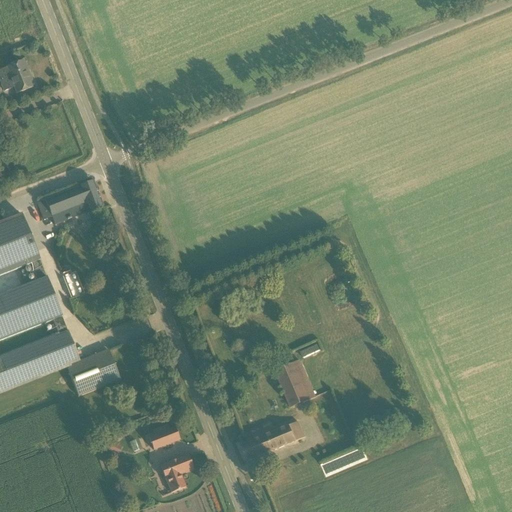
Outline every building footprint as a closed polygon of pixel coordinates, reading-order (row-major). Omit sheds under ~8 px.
[(17,94),(32,88),(29,81),(31,80),(24,61),(7,68),(0,70),(0,81),(4,92),(14,88),(17,94)] [(44,219),(51,216),(85,203),(89,214),(103,208),(93,182),(38,204),(44,219)] [(0,275),(30,263),(39,260),(20,215),(0,223),(0,275)] [(70,219),(66,227),(81,234),(85,226),(70,219)] [(0,340),(52,320),(57,333),(67,329),(39,260),(30,263),(38,282),(36,283),(0,296),(0,340)] [(65,292),(80,286),(76,275),(61,281),(65,292)] [(67,329),(57,333),(0,355),(0,394),(71,367),(83,397),(125,380),(112,349),(79,362),(67,329)] [(299,352),(302,358),(319,351),(317,345),(299,352)] [(290,409),(309,401),(293,364),(274,372),(290,409)] [(296,444),(290,427),(276,432),(273,434),(269,425),(244,436),(248,444),(240,447),(247,463),(296,444)] [(175,428),(169,430),(154,436),(148,438),(153,451),(180,440),(175,428)] [(119,445),(112,446),(113,454),(120,453),(119,445)] [(171,494),(185,488),(180,475),(194,469),(188,454),(159,466),(171,494)]
